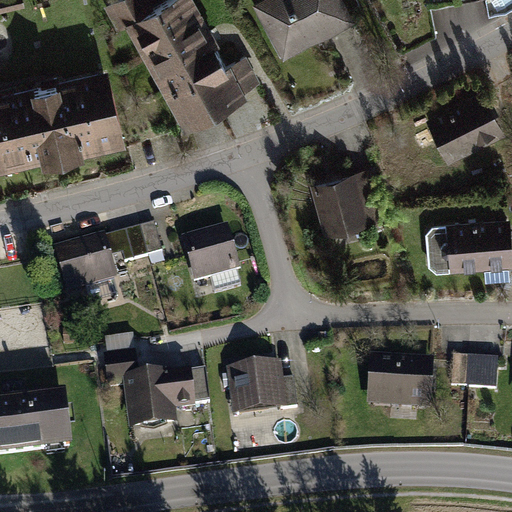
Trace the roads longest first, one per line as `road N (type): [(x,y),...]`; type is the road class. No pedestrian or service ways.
road 1 (tertiary): [(46,511),(328,471),(438,465),(511,475)]
road 2 (residential): [(248,155),(292,311),(511,314)]
road 3 (residential): [(248,155),(511,33)]
road 4 (residential): [(0,223),(248,155)]
